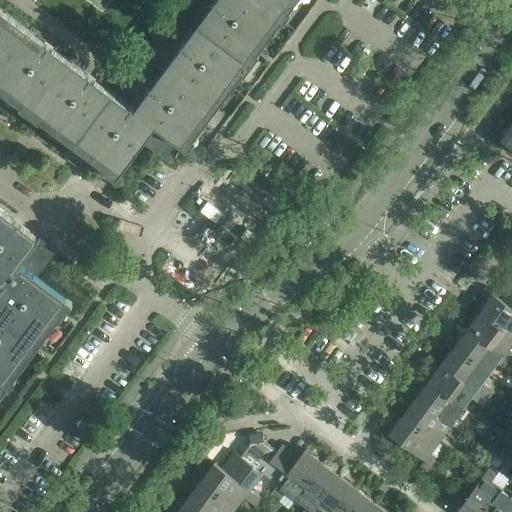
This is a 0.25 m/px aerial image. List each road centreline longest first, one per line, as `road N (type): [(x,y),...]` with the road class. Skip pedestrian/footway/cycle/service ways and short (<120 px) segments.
road 1 (residential): [(148,233),(209,156),(235,147),(265,110),(300,64),(299,38),(321,6),(347,0)]
road 2 (residential): [(0,500),(155,295)]
road 3 (tertiary): [(355,230),(511,29)]
road 4 (residential): [(24,0),(27,12),(131,87),(195,0)]
road 5 (tertiary): [(83,511),(217,341)]
road 6 (tertiary): [(217,341),(355,230)]
road 7 (residential): [(413,289),(313,421)]
road 8 (residential): [(148,233),(137,234),(89,202),(27,208),(0,187)]
road 9 (residential): [(511,204),(488,187),(413,289)]
road 10 (residential): [(431,511),(313,421)]
